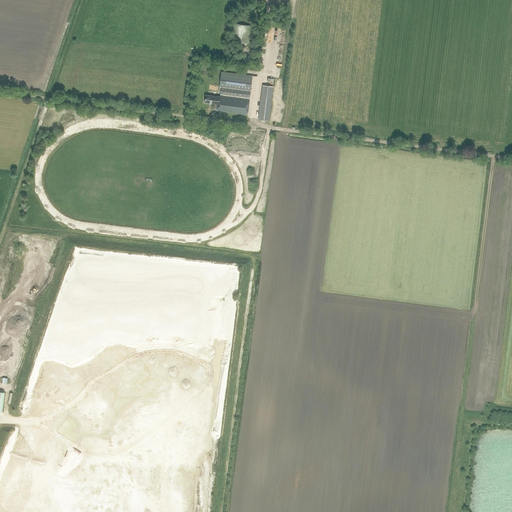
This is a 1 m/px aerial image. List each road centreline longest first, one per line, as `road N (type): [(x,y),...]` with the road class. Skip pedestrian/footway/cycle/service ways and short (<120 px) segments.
road 1 (track): [(493,156),(451,511)]
road 2 (track): [(44,98),(256,123)]
road 3 (track): [(0,239),(49,99)]
